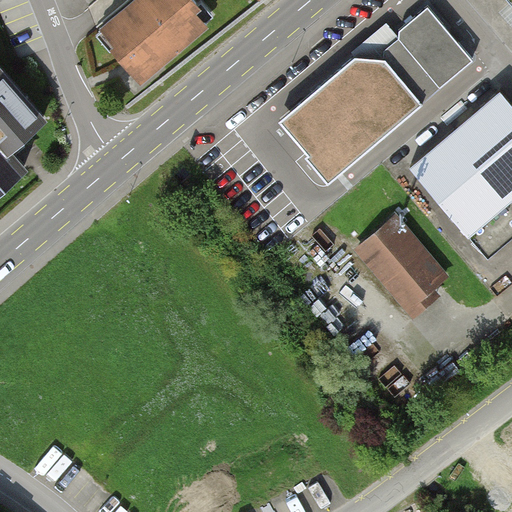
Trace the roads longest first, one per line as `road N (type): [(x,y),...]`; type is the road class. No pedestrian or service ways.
road 1 (primary): [(113,168),(312,0)]
road 2 (residential): [(364,511),(511,401)]
road 3 (residential): [(113,168),(41,0)]
road 4 (primary): [(0,268),(113,168)]
